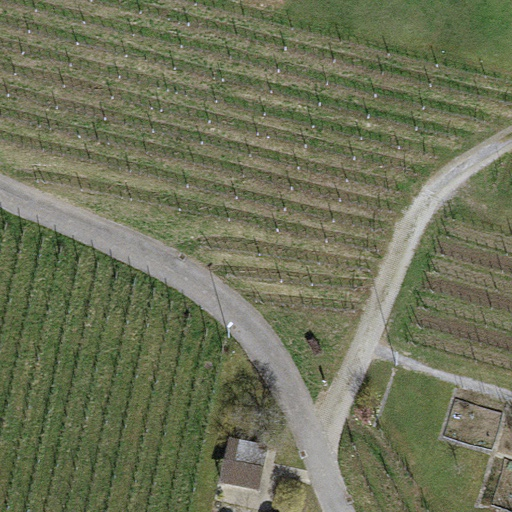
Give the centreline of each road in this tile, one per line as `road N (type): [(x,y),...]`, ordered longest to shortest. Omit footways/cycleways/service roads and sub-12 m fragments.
road 1 (unclassified): [(346,511),(289,353),(205,281),(0,189)]
road 2 (track): [(313,419),(413,199),(511,127)]
